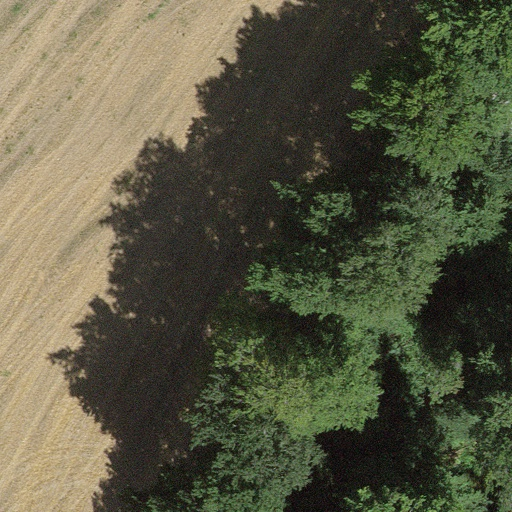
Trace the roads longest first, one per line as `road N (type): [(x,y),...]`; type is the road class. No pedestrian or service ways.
road 1 (track): [(492,9),(441,53),(208,511)]
road 2 (track): [(492,9),(511,168)]
